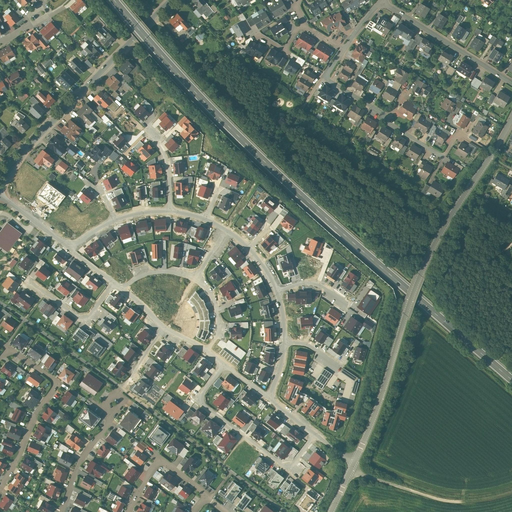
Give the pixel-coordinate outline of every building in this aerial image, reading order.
[(76,0),(75,1),(74,3),(70,7),(75,13),(79,10),(78,10),(82,7),(85,4),(81,0),(76,0)] [(204,1),(203,0),(192,0),(198,7),(196,9),(201,15),(204,12),(207,16),(213,12),(210,7),(204,1)] [(283,3),(281,0),(280,0),(275,3),(280,13),(286,10),(283,3)] [(324,0),(316,0),(322,12),(329,8),(324,0)] [(333,0),(324,0),(329,8),(335,4),(333,0)] [(352,0),(340,0),(340,1),(341,3),(346,13),(357,6),(352,0)] [(315,1),(309,4),(315,16),(322,12),(315,1)] [(275,3),(269,7),(275,16),(280,13),(275,3)] [(218,10),(213,4),(210,7),(213,12),(214,13),(218,10)] [(428,8),(421,4),(415,12),(422,17),(428,8)] [(201,15),(196,9),(193,12),(198,18),(201,15)] [(12,11),(6,16),(5,17),(8,20),(9,21),(7,22),(11,26),(15,22),(15,23),(19,19),(12,11)] [(270,21),(264,12),(259,15),(264,25),(270,21)] [(177,13),(169,21),(174,27),(179,23),(183,20),(177,13)] [(339,13),(331,17),(330,16),(322,21),(328,31),(336,26),(337,28),(345,23),(339,13)] [(439,14),(433,23),(440,27),(444,21),(445,22),(447,18),(439,14)] [(253,19),(252,19),(255,24),(258,28),(264,25),(259,15),(253,19)] [(393,21),(391,24),(394,26),(399,18),(393,15),(390,19),(393,21)] [(280,23),(281,25),(287,21),(284,16),(276,21),(278,24),(280,23)] [(105,25),(98,17),(94,23),(99,29),(99,28),(100,29),(105,25)] [(375,24),(374,27),(380,31),(386,21),(380,17),(375,24)] [(392,25),(386,21),(380,31),(386,34),(392,25)] [(58,30),(50,22),(45,27),(52,35),(58,30)] [(248,31),(242,22),(232,27),(238,37),(248,31)] [(348,22),(343,25),(346,31),(351,28),(349,23),(348,22)] [(278,24),(270,29),(275,35),(276,34),(278,37),(287,32),(285,27),(283,28),(281,25),(280,23),(278,24)] [(400,24),(392,37),(395,39),(399,34),(398,33),(403,26),(400,24)] [(465,30),(458,25),(457,28),(456,28),(452,35),(459,39),(465,30)] [(190,35),(196,30),(192,26),(186,31),(190,35)] [(403,26),(398,33),(399,34),(402,36),(401,38),(404,40),(406,38),(408,40),(409,37),(412,33),(406,29),(406,28),(403,26)] [(52,35),(45,27),(40,32),(47,40),(52,35)] [(107,33),(106,35),(100,29),(96,33),(102,39),(100,40),(107,47),(114,39),(107,33)] [(195,36),(199,41),(206,35),(202,30),(195,36)] [(88,33),(84,38),(89,43),(93,39),(88,33)] [(314,40),(302,33),(296,43),(308,50),(314,40)] [(38,41),(32,35),(29,37),(26,39),(26,40),(23,43),(26,46),(27,46),(31,50),(33,47),(34,48),(37,45),(36,45),(38,43),(39,42),(38,41)] [(489,40),(483,36),(481,40),(483,41),(482,42),(486,45),(489,40)] [(478,39),(475,37),(472,42),(473,42),(470,46),(477,51),(482,42),(483,41),(481,40),(479,39),(478,39)] [(47,44),(41,38),(38,41),(39,42),(38,43),(43,48),(47,44)] [(423,38),(418,46),(424,49),(423,50),(427,52),(429,49),(432,44),(423,38)] [(93,47),(92,49),(85,41),(80,46),(88,53),(86,54),(93,61),(100,54),(93,47)] [(253,44),(250,41),(248,44),(247,43),(243,45),(241,49),(245,51),(245,50),(248,51),(248,53),(251,55),(252,54),(257,45),(255,43),(253,44)] [(331,50),(319,43),(313,53),(325,60),(331,50)] [(264,48),(258,44),(257,45),(252,54),(258,57),(259,57),(260,55),(264,48)] [(366,49),(359,44),(357,47),(355,50),(365,56),(368,51),(368,50),(366,49)] [(10,48),(9,46),(8,46),(3,49),(9,59),(14,55),(11,50),(10,48)] [(9,59),(3,49),(0,51),(0,56),(0,57),(3,62),(9,59)] [(271,49),(265,58),(269,60),(268,61),(272,63),(272,62),(275,64),(276,64),(280,56),(281,55),(278,53),(278,52),(275,50),(275,51),(271,49)] [(427,52),(423,50),(424,49),(421,53),(427,57),(431,51),(429,49),(427,52)] [(501,54),(494,49),(488,58),(495,62),(501,54)] [(365,56),(355,50),(353,53),(352,56),(354,57),(362,62),(365,56)] [(449,55),(442,51),(438,59),(447,65),(449,62),(452,57),(449,55)] [(286,60),(280,56),(276,64),(281,67),(286,60)] [(42,64),(45,68),(53,62),(50,58),(42,64)] [(289,58),(283,68),(287,70),(290,72),(293,74),(294,73),(298,66),(299,64),(296,62),(293,60),(289,58)] [(127,61),(120,68),(126,74),(133,67),(127,61)] [(354,65),(348,61),(344,67),(343,69),(350,73),(349,72),(351,70),(352,71),(355,67),(355,66),(354,65)] [(74,67),(73,68),(80,75),(85,69),(79,62),(78,64),(74,67)] [(461,62),(457,69),(466,75),(466,74),(468,71),(470,68),(461,62)] [(34,68),(41,75),(45,71),(38,64),(34,68)] [(358,69),(356,73),(359,75),(360,74),(364,67),(361,65),(360,65),(358,69)] [(312,72),(306,68),(305,70),(303,70),(302,72),(302,74),(301,77),(310,83),(311,83),(315,76),(311,74),(312,72)] [(408,74),(398,68),(393,69),(393,70),(394,69),(395,73),(394,73),(394,74),(395,74),(395,76),(396,76),(396,77),(395,80),(401,84),(402,83),(403,84),(407,78),(406,78),(408,74)] [(341,72),(338,76),(345,81),(350,73),(343,69),(341,72)] [(473,71),(471,73),(468,71),(466,74),(468,75),(467,76),(473,79),(474,77),(476,73),(473,71)] [(14,74),(5,80),(8,87),(15,83),(16,84),(20,81),(20,80),(21,80),(17,72),(14,74)] [(74,81),(64,72),(57,79),(66,89),(74,81)] [(38,75),(34,80),(41,86),(45,82),(38,75)] [(120,82),(113,76),(106,83),(115,92),(119,87),(117,85),(120,82)] [(310,83),(301,77),(300,79),(298,79),(297,80),(299,87),(300,87),(305,90),(305,91),(310,83)] [(357,77),(352,85),(360,90),(364,83),(362,82),(363,80),(357,77)] [(487,79),(485,77),(480,85),(489,90),(494,83),(490,80),(487,78),(487,79)] [(381,83),(375,80),(370,87),(374,89),(373,91),(377,93),(382,86),(383,84),(381,83)] [(401,84),(395,80),(394,82),(395,82),(393,85),(399,88),(401,84)] [(419,81),(418,81),(417,83),(413,90),(414,91),(414,94),(416,95),(419,94),(421,95),(423,92),(427,95),(430,89),(426,86),(427,86),(419,81)] [(326,86),(324,85),(320,92),(317,97),(327,102),(327,103),(330,98),(334,91),(332,90),(332,89),(326,86)] [(305,90),(300,87),(297,93),(302,96),(305,90)] [(391,89),(388,87),(382,96),(386,99),(388,98),(391,100),(390,101),(391,101),(397,92),(391,89)] [(23,102),(29,95),(24,91),(18,97),(23,102)] [(106,107),(111,101),(108,98),(109,97),(105,93),(104,94),(101,91),(93,99),(99,105),(101,104),(105,108),(106,107)] [(509,98),(499,91),(494,100),(498,102),(497,104),(503,107),(509,98)] [(45,98),(40,93),(37,96),(42,101),(45,98)] [(341,95),(339,94),(335,101),(332,106),(333,106),(342,112),(345,107),(349,100),(347,99),(342,95),(341,95)] [(42,101),(48,107),(54,100),(48,95),(45,98),(42,101)] [(29,100),(35,105),(36,104),(37,105),(39,103),(33,96),(29,100)] [(109,109),(113,112),(119,107),(109,97),(108,98),(111,101),(106,107),(109,110),(109,109)] [(454,103),(446,99),(443,103),(445,105),(443,108),(451,112),(453,108),(452,108),(454,105),(455,104),(454,103)] [(463,103),(457,100),(454,103),(455,104),(454,105),(459,109),(463,103)] [(143,103),(141,105),(149,113),(153,110),(152,106),(148,102),(145,105),(143,103)] [(406,104),(404,103),(399,110),(403,113),(402,114),(406,116),(407,115),(410,117),(414,110),(411,108),(411,107),(406,104)] [(37,105),(36,104),(35,105),(30,110),(31,111),(30,112),(34,115),(38,118),(44,112),(37,105)] [(92,109),(86,104),(77,113),(83,119),(88,114),(92,109)] [(134,112),(143,121),(150,114),(149,113),(141,105),(134,112)] [(363,111),(354,105),(347,115),(356,120),(357,121),(363,111)] [(158,118),(162,121),(166,117),(168,115),(165,112),(158,118)] [(462,116),(463,115),(460,112),(458,115),(456,114),(453,119),(453,124),(456,125),(457,124),(455,123),(460,115),(461,116),(462,116)] [(88,114),(83,119),(89,124),(94,119),(88,114)] [(461,116),(460,115),(455,123),(457,124),(463,128),(469,118),(463,115),(462,116),(461,116)] [(187,122),(188,124),(190,121),(185,116),(178,122),(182,127),(187,122)] [(419,129),(425,120),(419,116),(416,121),(413,126),(415,128),(417,127),(419,129)] [(159,124),(166,130),(173,123),(166,117),(162,121),(159,124)] [(376,123),(367,117),(362,125),(365,126),(364,129),(370,132),(376,123)] [(359,118),(357,121),(356,120),(353,124),(358,127),(362,120),(359,118)] [(15,119),(9,125),(12,129),(15,126),(18,123),(15,119)] [(22,121),(20,120),(18,123),(15,126),(22,133),(28,127),(22,121)] [(82,130),(69,120),(66,124),(64,126),(61,131),(70,138),(73,141),(73,140),(82,130)] [(430,123),(425,120),(419,129),(422,130),(422,132),(424,133),(427,128),(430,123)] [(488,126),(478,121),(475,126),(485,132),(488,126)] [(189,141),(197,133),(188,124),(187,122),(182,127),(185,129),(181,134),(189,141)] [(485,132),(475,126),(471,132),(481,138),(485,132)] [(390,131),(382,127),(376,136),(379,137),(379,139),(382,140),(384,140),(385,141),(388,137),(387,137),(390,131)] [(441,131),(436,128),(430,137),(436,140),(441,131)] [(370,132),(369,132),(367,136),(371,139),(376,131),(372,129),(370,132)] [(447,134),(441,131),(436,140),(441,144),(447,134)] [(120,134),(118,137),(117,136),(115,139),(115,140),(113,142),(119,148),(120,149),(125,144),(127,141),(125,139),(123,136),(122,137),(120,134)] [(165,140),(167,143),(171,139),(173,136),(171,134),(165,140)] [(399,148),(402,144),(405,140),(397,136),(392,143),(395,144),(395,146),(399,148)] [(4,137),(0,140),(0,153),(1,154),(5,150),(8,146),(11,144),(4,137)] [(61,142),(54,137),(47,145),(54,150),(59,145),(61,142)] [(175,149),(175,148),(178,145),(171,139),(167,143),(165,145),(172,152),(175,149)] [(138,151),(139,150),(144,145),(140,141),(133,147),(138,151)] [(144,145),(139,150),(147,158),(153,151),(150,148),(151,147),(149,145),(148,146),(146,143),(144,145)] [(390,148),(397,152),(399,148),(395,146),(395,144),(392,143),(390,146),(390,148)] [(467,146),(461,143),(457,150),(461,152),(460,154),(464,157),(468,151),(470,148),(467,146)] [(476,147),(469,143),(467,146),(470,148),(468,151),(472,153),(476,147)] [(77,150),(70,144),(65,150),(73,156),(77,150)] [(128,148),(125,144),(120,149),(119,148),(117,150),(122,154),(128,148)] [(407,147),(402,144),(399,148),(397,152),(402,155),(407,147)] [(59,145),(54,150),(60,155),(65,150),(59,145)] [(415,147),(412,145),(411,145),(406,154),(410,156),(411,155),(416,158),(420,151),(420,150),(417,149),(417,148),(416,147),(415,147)] [(101,150),(95,146),(89,155),(96,161),(99,157),(100,158),(102,155),(101,155),(102,153),(103,152),(101,150)] [(104,146),(101,150),(103,152),(102,153),(107,156),(111,151),(104,146)] [(378,152),(370,148),(368,152),(375,156),(378,152)] [(38,156),(34,160),(42,166),(46,161),(49,157),(48,157),(45,154),(42,151),(38,156)] [(420,151),(416,158),(415,159),(419,161),(423,154),(420,151)] [(121,164),(124,159),(125,159),(119,154),(115,160),(121,164)] [(49,157),(46,161),(51,164),(55,159),(50,155),(48,157),(49,157)] [(149,166),(156,165),(155,158),(147,162),(148,167),(150,166),(149,166)] [(121,164),(124,166),(122,168),(130,175),(137,167),(128,161),(127,161),(124,159),(121,164)] [(78,160),(75,164),(80,168),(84,163),(78,160)] [(68,166),(61,161),(56,168),(63,173),(68,166)] [(182,162),(173,163),(175,173),(183,172),(182,162)] [(453,165),(448,162),(446,166),(445,165),(442,171),(453,177),(457,171),(458,168),(453,165)] [(463,167),(455,162),(453,165),(458,168),(457,171),(459,173),(463,167)] [(211,164),(208,171),(207,170),(206,174),(207,174),(206,175),(211,177),(210,178),(214,179),(214,178),(217,179),(220,173),(222,168),(220,168),(211,164)] [(432,169),(424,164),(422,167),(423,170),(420,175),(426,178),(432,169)] [(160,169),(159,165),(156,165),(149,166),(150,166),(151,178),(161,176),(160,172),(161,172),(161,168),(160,169)] [(83,176),(88,170),(83,166),(78,172),(83,176)] [(229,173),(226,182),(235,186),(239,177),(229,173)] [(509,181),(497,174),(492,181),(496,183),(495,184),(504,189),(508,183),(509,181)] [(107,190),(116,186),(112,177),(103,181),(107,190)] [(444,188),(433,181),(431,184),(430,186),(427,191),(428,191),(438,197),(444,188)] [(182,183),(175,183),(175,191),(176,191),(176,194),(187,194),(187,190),(187,186),(186,186),(186,182),(182,183)] [(63,196),(47,184),(39,195),(55,207),(63,196)] [(430,186),(426,184),(421,192),(426,194),(428,191),(427,191),(430,186)] [(206,187),(201,185),(198,195),(207,198),(211,189),(206,187)] [(153,197),(162,197),(162,194),(162,190),(162,187),(160,187),(152,187),(152,188),(153,197)] [(113,191),(116,197),(121,195),(124,194),(121,188),(113,191)] [(88,203),(94,195),(86,189),(80,197),(88,203)] [(230,190),(227,198),(231,200),(235,202),(239,194),(230,190)] [(126,204),(121,195),(116,197),(112,199),(116,208),(126,204)] [(227,198),(223,196),(222,200),(221,199),(221,200),(222,200),(221,202),(220,202),(218,207),(227,210),(231,200),(227,198)] [(272,210),(276,205),(266,198),(261,205),(264,208),(263,208),(267,211),(267,210),(270,213),(272,210)] [(276,205),(272,210),(279,215),(279,214),(283,209),(284,207),(279,204),(278,206),(276,205)] [(283,209),(279,214),(284,217),(286,215),(288,212),(283,209)] [(253,217),(260,222),(262,219),(255,214),(253,217)] [(295,222),(286,215),(284,217),(280,223),(283,225),(283,226),(286,228),(286,227),(289,230),(295,222)] [(253,217),(249,223),(257,229),(262,223),(260,222),(253,217)] [(155,220),(155,230),(165,230),(166,230),(165,222),(165,220),(155,220)] [(144,231),(148,231),(147,223),(146,221),(136,223),(137,232),(141,232),(144,232),(144,231)] [(187,223),(177,221),(175,230),(177,230),(177,231),(181,232),(181,231),(185,232),(187,225),(187,223)] [(0,246),(1,247),(7,252),(21,233),(7,222),(0,231),(0,246)] [(249,223),(244,229),(253,235),(257,229),(249,223)] [(129,230),(127,225),(118,228),(122,239),(131,236),(129,230)] [(207,230),(199,226),(198,229),(195,236),(195,237),(204,240),(207,230)] [(195,237),(195,236),(198,229),(192,227),(190,235),(189,235),(195,237)] [(107,246),(115,240),(111,234),(109,232),(101,238),(107,246)] [(278,234),(272,239),(277,244),(279,245),(284,240),(278,234)] [(275,246),(277,244),(272,239),(269,236),(261,244),(269,252),(272,249),(273,250),(276,246),(275,246)] [(44,248),(46,245),(38,239),(31,249),(39,255),(44,248)] [(316,257),(321,243),(311,240),(309,248),(305,247),(303,253),(307,254),(316,257)] [(101,249),(97,243),(95,241),(92,244),(91,243),(88,246),(88,247),(85,249),(90,257),(94,255),(95,256),(99,253),(98,252),(101,249)] [(99,241),(97,243),(101,249),(102,250),(105,248),(99,241)] [(161,249),(161,244),(159,244),(152,244),(152,258),(161,258),(161,249)] [(182,250),(182,247),(174,246),(173,257),(181,258),(182,250)] [(238,249),(238,250),(235,247),(227,253),(236,263),(241,259),(244,256),(238,249)] [(195,251),(189,249),(189,250),(187,258),(188,258),(187,262),(196,264),(197,260),(197,261),(199,252),(195,251)] [(59,250),(54,257),(62,264),(65,260),(68,257),(59,250)] [(140,250),(130,253),(132,263),(143,261),(142,258),(140,250)] [(290,259),(288,254),(283,256),(283,257),(284,261),(281,262),(283,269),(284,271),(287,270),(293,268),(290,259)] [(27,270),(33,262),(26,257),(20,265),(27,270)] [(8,265),(12,267),(16,261),(13,258),(8,265)] [(35,266),(39,269),(42,266),(45,262),(41,259),(35,266)] [(241,259),(236,263),(234,264),(237,268),(244,263),(241,259)] [(302,272),(313,276),(318,263),(307,259),(302,272)] [(85,270),(73,261),(65,271),(77,280),(85,270)] [(250,263),(243,268),(250,277),(257,272),(250,263)] [(124,278),(107,265),(103,270),(120,283),(124,278)] [(341,270),(333,265),(326,274),(328,274),(326,277),(333,282),(335,279),(336,280),(338,277),(342,271),(341,270)] [(49,272),(42,266),(39,269),(36,274),(43,280),(49,272)] [(222,271),(217,266),(210,272),(212,275),(212,276),(214,278),(215,278),(217,281),(224,275),(225,275),(222,271)] [(225,275),(224,275),(226,278),(231,274),(226,267),(222,271),(225,275)] [(353,284),(358,277),(349,271),(340,284),(343,286),(342,287),(348,291),(353,284)] [(9,278),(15,282),(15,281),(14,280),(16,277),(9,272),(6,276),(9,278)] [(86,283),(90,278),(86,275),(83,279),(81,282),(85,285),(86,283)] [(100,282),(92,276),(90,278),(86,283),(95,290),(100,282)] [(253,282),(255,286),(262,283),(265,290),(266,289),(260,277),(253,282)] [(15,282),(9,278),(3,285),(12,291),(17,284),(15,282)] [(160,280),(154,280),(155,289),(163,288),(163,279),(163,278),(160,279),(160,280)] [(150,281),(145,283),(148,291),(155,289),(154,280),(153,279),(150,280),(150,281)] [(169,280),(163,279),(163,288),(171,289),(173,280),(173,279),(169,279),(169,280)] [(179,282),(173,280),(171,289),(179,291),(182,282),(179,281),(179,282)] [(365,286),(369,289),(370,289),(374,284),(370,280),(365,286)] [(71,286),(64,281),(58,288),(66,295),(68,292),(72,287),(71,286)] [(136,287),(141,295),(148,291),(145,283),(144,282),(141,284),(141,285),(136,287)] [(235,289),(231,282),(230,282),(229,282),(225,284),(225,285),(219,288),(223,295),(223,296),(226,301),(235,296),(239,294),(236,288),(235,289)] [(72,287),(68,292),(72,294),(75,289),(77,287),(72,283),(71,286),(72,287)] [(255,286),(254,286),(256,290),(255,291),(257,294),(259,298),(267,294),(265,290),(262,283),(255,286)] [(356,286),(353,284),(348,291),(351,293),(356,286)] [(70,296),(73,299),(79,292),(75,289),(72,294),(70,296)] [(369,289),(357,307),(360,309),(367,314),(370,315),(380,300),(378,299),(380,296),(370,289),(369,289)] [(20,295),(16,301),(17,301),(27,309),(34,299),(23,291),(20,295)] [(198,295),(196,291),(189,299),(195,305),(202,300),(198,295)] [(16,301),(20,295),(16,292),(10,299),(15,303),(17,301),(16,301)] [(88,299),(79,292),(73,299),(82,306),(88,299)] [(303,292),(303,304),(311,303),(311,299),(311,292),(303,292)] [(110,303),(114,297),(110,294),(105,301),(109,304),(110,303)] [(118,309),(124,300),(116,294),(114,297),(110,303),(118,309)] [(263,306),(269,304),(268,298),(259,301),(261,307),(263,306)] [(204,304),(205,303),(203,299),(202,300),(195,305),(198,312),(207,309),(204,304)] [(49,317),(54,309),(55,308),(50,304),(49,305),(46,303),(42,308),(40,310),(49,317)] [(231,316),(242,313),(239,304),(235,305),(228,308),(231,316)] [(265,314),(266,318),(274,316),(273,312),(274,312),(273,308),(272,308),(271,304),(269,304),(263,306),(264,310),(263,310),(264,314),(265,314)] [(126,314),(130,308),(126,305),(121,311),(126,314)] [(139,314),(130,308),(126,314),(124,316),(132,323),(139,314)] [(335,324),(341,315),(331,308),(325,317),(335,324)] [(55,310),(54,309),(49,317),(53,320),(57,315),(59,313),(55,310)] [(208,313),(207,309),(198,312),(199,320),(209,320),(208,313)] [(367,314),(360,309),(357,313),(364,318),(367,314)] [(110,313),(106,318),(113,323),(116,318),(110,313)] [(73,321),(63,314),(61,318),(57,323),(66,330),(73,321)] [(61,318),(57,315),(53,320),(52,323),(55,325),(57,323),(61,318)] [(362,324),(350,316),(344,326),(357,334),(363,325),(362,324)] [(7,317),(6,319),(2,325),(10,331),(16,323),(9,318),(7,317)] [(113,323),(106,318),(103,322),(101,320),(98,324),(109,332),(111,329),(112,330),(116,325),(113,323)] [(301,328),(312,327),(311,319),(308,319),(308,318),(304,318),(305,319),(301,320),(301,328)] [(363,325),(369,330),(373,324),(365,319),(362,324),(363,325)] [(209,324),(210,320),(209,320),(199,320),(199,328),(208,330),(209,324)] [(144,330),(150,334),(153,331),(146,326),(143,329),(144,330)] [(80,338),(84,341),(89,335),(83,331),(79,328),(72,337),(77,341),(80,338)] [(196,336),(204,340),(207,334),(209,331),(208,330),(199,328),(196,336)] [(231,328),(232,338),(241,337),(241,328),(237,328),(234,328),(231,328)] [(265,329),(265,333),(265,336),(265,340),(275,340),(275,336),(276,336),(276,332),(275,332),(275,328),(273,328),(265,328),(265,329)] [(83,331),(89,335),(92,338),(95,334),(89,330),(89,331),(87,329),(85,331),(84,330),(83,331)] [(146,344),(152,336),(150,334),(144,330),(138,338),(146,344)] [(322,342),(327,335),(320,331),(315,339),(322,343),(322,342)] [(21,337),(18,335),(13,343),(15,345),(15,346),(18,348),(18,347),(21,349),(24,345),(27,341),(26,341),(24,339),(25,339),(21,336),(21,337)] [(333,339),(327,335),(322,342),(328,347),(333,339)] [(29,337),(26,341),(27,341),(24,345),(28,348),(33,341),(29,337)] [(106,348),(95,340),(88,349),(99,357),(106,348)] [(332,350),(340,355),(340,354),(345,347),(347,345),(339,340),(332,350)] [(131,348),(137,352),(140,348),(132,343),(129,347),(130,348),(131,348)] [(168,343),(164,347),(171,352),(174,348),(168,343)] [(32,349),(31,348),(28,353),(37,360),(38,358),(41,355),(40,355),(43,351),(43,350),(40,349),(41,347),(38,345),(37,346),(35,345),(32,349)] [(165,360),(171,352),(164,347),(163,346),(156,354),(165,360)] [(353,357),(363,360),(366,349),(356,346),(355,350),(353,350),(352,357),(353,357)] [(183,357),(188,351),(182,347),(177,354),(182,358),(184,357),(183,357)] [(124,357),(131,363),(138,354),(137,352),(131,348),(130,348),(124,357)] [(184,357),(191,363),(198,354),(190,348),(188,351),(183,357),(184,357)] [(292,373),(303,375),(307,352),(296,350),(292,373)] [(46,353),(43,351),(40,355),(41,355),(38,358),(41,361),(46,354),(46,353)] [(265,351),(263,361),(272,365),(273,361),(274,356),(273,356),(274,352),(265,351)] [(46,354),(41,361),(44,364),(49,356),(46,354)] [(49,356),(44,364),(48,367),(47,368),(51,371),(56,363),(52,361),(54,359),(49,356)] [(119,362),(122,365),(125,362),(118,356),(116,359),(119,361),(119,362)] [(194,370),(202,376),(205,372),(206,372),(208,369),(210,366),(212,364),(203,357),(202,360),(200,363),(200,362),(197,366),(194,370)] [(231,363),(236,366),(239,362),(235,358),(231,363)] [(152,365),(158,370),(161,366),(154,361),(152,365)] [(256,365),(248,361),(244,370),(248,372),(248,373),(251,375),(252,373),(255,367),(256,365)] [(112,371),(120,377),(127,369),(122,365),(119,362),(112,371)] [(14,369),(6,363),(1,370),(5,373),(7,375),(8,375),(9,376),(14,369)] [(158,370),(152,365),(145,372),(153,379),(157,375),(158,376),(161,372),(158,370)] [(25,372),(17,366),(15,370),(23,375),(25,372)] [(73,374),(65,368),(63,370),(62,371),(61,373),(60,375),(59,377),(67,382),(70,378),(73,374)] [(321,389),(332,374),(324,368),(313,384),(321,389)] [(357,377),(344,368),(341,372),(354,381),(357,377)] [(270,373),(262,369),(257,378),(262,380),(262,382),(265,383),(266,381),(268,382),(270,378),(268,377),(270,373)] [(75,370),(73,374),(70,378),(74,380),(80,373),(75,370)] [(41,379),(32,372),(29,376),(27,379),(37,386),(41,379)] [(210,376),(206,372),(205,372),(202,376),(202,377),(206,380),(210,376)] [(95,378),(87,373),(83,379),(79,384),(87,389),(95,378)] [(140,379),(147,384),(150,380),(143,375),(140,379)] [(1,376),(0,377),(0,381),(4,384),(5,386),(8,381),(1,376)] [(236,382),(228,376),(223,382),(222,383),(225,385),(224,386),(227,388),(228,388),(231,390),(236,382)] [(298,405),(302,395),(296,392),(298,388),(300,390),(303,382),(290,377),(287,384),(289,385),(284,397),(292,400),(291,402),(298,405)] [(102,383),(95,378),(87,389),(94,394),(98,389),(102,383)] [(218,389),(222,383),(223,382),(218,378),(213,385),(218,389)] [(140,379),(136,385),(135,384),(130,390),(136,394),(138,391),(142,394),(144,391),(146,392),(150,386),(147,384),(140,379)] [(190,383),(185,380),(180,387),(187,393),(192,385),(190,383)] [(28,393),(30,395),(30,394),(35,398),(38,394),(31,389),(28,393)] [(71,389),(69,392),(75,397),(76,398),(79,394),(71,389)] [(242,398),(247,393),(243,390),(238,397),(242,400),(243,399),(242,398)] [(69,392),(67,391),(62,399),(70,405),(75,397),(69,392)] [(256,398),(248,391),(247,393),(242,398),(243,399),(251,405),(256,398)] [(35,398),(30,394),(30,395),(25,402),(32,407),(38,400),(35,398)] [(163,399),(168,403),(169,401),(170,401),(172,397),(168,394),(163,399)] [(227,399),(220,394),(213,403),(222,410),(227,403),(229,401),(227,399)] [(313,401),(309,399),(301,410),(307,415),(309,413),(315,418),(322,408),(319,406),(318,407),(312,402),(313,401)] [(164,409),(171,414),(177,406),(170,401),(169,401),(168,403),(164,409)] [(329,428),(337,430),(340,419),(344,420),(346,412),(344,412),(347,404),(336,401),(334,409),(336,409),(334,416),(328,415),(329,413),(325,412),(322,423),(329,426),(329,428)] [(177,406),(171,414),(177,419),(182,411),(183,411),(177,406)] [(93,412),(86,407),(78,418),(92,429),(101,418),(93,412)] [(19,410),(16,408),(16,409),(12,418),(19,422),(24,412),(19,410)] [(55,413),(48,408),(46,411),(46,410),(43,413),(44,414),(42,417),(50,423),(56,414),(55,413)] [(56,414),(62,418),(65,415),(58,409),(55,413),(56,414)] [(189,416),(191,417),(195,413),(189,409),(186,414),(184,416),(187,418),(189,416)] [(132,412),(128,410),(118,423),(123,427),(131,433),(141,419),(138,417),(138,416),(133,412),(132,412)] [(195,413),(191,417),(199,423),(204,416),(202,414),(202,413),(200,411),(199,412),(197,410),(195,413)] [(149,414),(145,411),(141,415),(146,419),(149,414)] [(186,414),(182,411),(177,419),(180,421),(184,416),(186,414)] [(239,411),(233,419),(241,426),(248,418),(239,411)] [(281,420),(273,414),(268,422),(275,427),(280,421),(281,420)] [(203,428),(206,424),(206,425),(209,421),(206,419),(200,426),(203,428)] [(213,423),(210,420),(209,421),(206,425),(206,424),(203,428),(202,430),(208,434),(212,437),(220,427),(216,425),(217,424),(214,422),(213,423)] [(6,428),(10,429),(11,427),(15,428),(16,424),(7,421),(5,427),(6,428)] [(285,425),(280,421),(275,427),(275,428),(279,432),(285,425)] [(247,429),(252,433),(257,426),(252,422),(247,429)] [(74,429),(68,424),(64,429),(71,434),(74,429)] [(161,427),(158,424),(153,431),(148,437),(151,439),(151,440),(154,442),(164,428),(161,426),(161,427)] [(285,436),(286,435),(285,434),(290,428),(285,424),(285,425),(279,432),(285,436)] [(39,425),(36,430),(47,436),(50,431),(44,428),(39,425)] [(46,425),(44,428),(50,431),(54,433),(55,431),(46,425)] [(265,432),(257,426),(252,433),(251,434),(259,440),(265,432)] [(15,428),(11,427),(10,429),(8,435),(10,436),(9,437),(14,439),(14,438),(18,439),(21,431),(15,428)] [(121,429),(119,427),(115,432),(120,436),(122,438),(126,433),(121,429)] [(302,436),(291,427),(290,428),(285,434),(286,435),(297,443),(302,436)] [(167,430),(164,428),(154,442),(156,444),(157,444),(160,446),(165,440),(170,433),(166,431),(167,430)] [(47,436),(36,430),(34,435),(44,441),(47,436)] [(115,432),(113,430),(106,439),(113,444),(120,436),(115,432)] [(223,439),(218,446),(226,452),(236,440),(233,437),(230,435),(227,433),(223,439)] [(75,437),(72,435),(67,442),(77,449),(82,442),(79,440),(80,439),(76,436),(75,437)] [(212,442),(218,446),(223,439),(218,435),(212,442)] [(176,454),(177,453),(182,446),(173,439),(167,447),(173,452),(174,451),(176,452),(176,453),(176,454)] [(35,444),(31,442),(27,450),(37,454),(40,446),(35,444)] [(64,451),(63,452),(66,454),(68,448),(61,443),(58,448),(64,451)] [(137,450),(141,453),(144,447),(138,443),(134,448),(137,450)] [(275,453),(284,459),(287,454),(291,449),(282,443),(275,453)] [(11,446),(5,444),(5,445),(2,452),(11,455),(14,447),(11,446)] [(99,450),(97,452),(104,457),(109,450),(106,448),(102,445),(101,447),(100,447),(98,449),(99,450)] [(177,453),(183,458),(188,451),(182,446),(177,453)] [(292,450),(291,449),(287,454),(293,458),(298,451),(293,447),(292,450)] [(141,453),(137,450),(132,458),(140,464),(146,457),(141,453)] [(311,457),(309,460),(319,468),(325,460),(321,457),(322,456),(316,451),(313,454),(313,455),(311,458),(311,457)] [(66,454),(63,452),(59,461),(68,466),(73,457),(66,454)] [(179,463),(183,466),(188,459),(185,456),(179,463)] [(253,463),(256,466),(261,459),(266,463),(267,462),(259,456),(253,463)] [(183,466),(182,468),(187,472),(190,469),(192,470),(196,465),(194,463),(195,461),(190,457),(188,459),(183,466)] [(33,462),(25,458),(20,466),(29,471),(34,463),(33,462)] [(266,463),(261,459),(256,466),(255,467),(263,474),(269,465),(266,463)] [(90,472),(92,473),(97,464),(91,461),(90,462),(88,466),(86,470),(90,472)] [(102,463),(101,466),(104,468),(103,469),(108,472),(110,468),(102,463)] [(97,464),(92,473),(95,475),(99,477),(103,469),(104,468),(101,466),(99,465),(97,464)] [(131,468),(125,476),(132,482),(139,473),(135,469),(132,467),(131,468)] [(267,475),(272,479),(277,472),(272,469),(267,475)] [(318,476),(309,469),(303,478),(312,485),(318,476)] [(64,472),(58,470),(55,479),(63,481),(64,479),(65,476),(66,473),(64,472)] [(26,479),(26,480),(27,480),(30,476),(22,471),(20,475),(25,479),(26,479)] [(202,475),(199,479),(206,485),(212,477),(204,471),(202,475)] [(155,477),(159,481),(163,476),(159,472),(155,477)] [(159,481),(165,485),(171,476),(166,472),(163,476),(159,481)] [(284,478),(277,472),(272,479),(270,482),(277,487),(284,478)] [(14,478),(13,480),(22,486),(26,480),(26,479),(25,479),(20,475),(18,474),(15,478),(14,478)] [(85,476),(80,484),(88,489),(93,481),(85,476)] [(171,476),(165,485),(170,489),(173,485),(177,480),(171,476)] [(22,486),(13,480),(11,483),(12,483),(9,488),(11,489),(16,493),(17,492),(17,493),(22,486)] [(125,480),(122,486),(130,490),(132,486),(125,480)] [(225,497),(235,483),(232,481),(230,484),(227,488),(228,489),(223,496),(228,499),(227,500),(232,504),(233,504),(238,497),(236,495),(231,501),(225,497)] [(285,490),(290,484),(285,481),(280,488),(285,491),(285,490)] [(295,484),(291,482),(290,484),(285,490),(294,497),(300,489),(295,485),(295,484)] [(239,486),(235,483),(225,497),(231,501),(236,495),(240,490),(238,488),(239,486)] [(53,485),(50,484),(46,494),(51,496),(51,497),(56,498),(58,495),(59,492),(60,488),(55,487),(56,486),(55,485),(55,486),(53,485)] [(122,486),(122,485),(118,493),(126,497),(130,490),(122,486)] [(179,493),(182,488),(179,485),(177,487),(173,492),(177,495),(179,493)] [(191,490),(184,485),(182,488),(179,493),(185,498),(191,490)] [(152,489),(148,487),(144,495),(151,500),(156,491),(152,489)] [(17,492),(16,493),(11,489),(8,492),(10,494),(16,498),(19,494),(17,493),(17,492)] [(81,495),(78,493),(74,501),(83,506),(87,498),(81,495)] [(251,498),(245,493),(240,499),(236,505),(237,506),(242,510),(245,506),(251,498)] [(12,501),(12,502),(14,504),(18,499),(16,498),(10,494),(8,498),(12,501)] [(306,510),(314,500),(307,494),(299,504),(306,510)] [(40,499),(43,501),(43,500),(48,503),(50,499),(42,495),(40,499)] [(5,496),(0,502),(0,505),(6,510),(12,502),(12,501),(8,498),(5,496)] [(119,511),(124,503),(117,499),(112,510),(115,511),(119,511)] [(38,508),(44,511),(50,511),(54,507),(48,503),(43,500),(43,501),(38,508)] [(175,507),(177,508),(177,507),(183,510),(185,507),(178,502),(175,507)] [(140,504),(137,509),(138,510),(136,511),(148,511),(150,507),(144,504),(142,503),(141,505),(140,504)]
